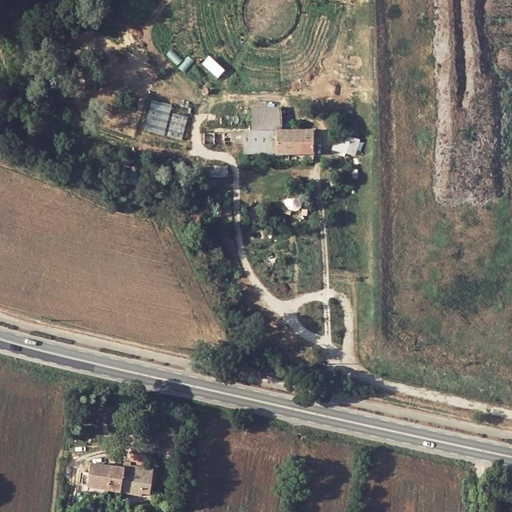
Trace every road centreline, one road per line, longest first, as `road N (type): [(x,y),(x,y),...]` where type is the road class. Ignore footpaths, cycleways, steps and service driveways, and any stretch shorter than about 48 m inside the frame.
road 1 (secondary): [(511,456),(0,336)]
road 2 (track): [(197,119),(194,100),(156,56),(145,28),(172,0)]
